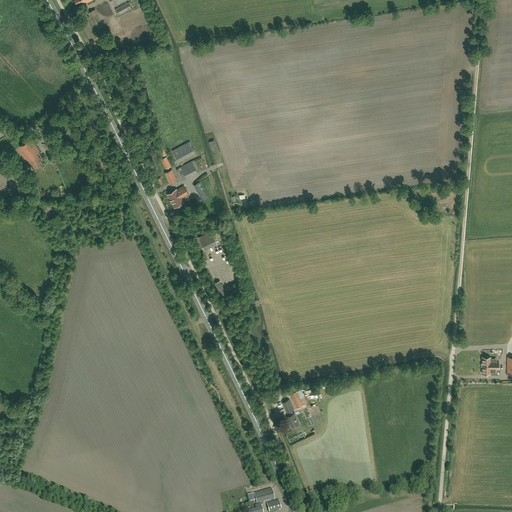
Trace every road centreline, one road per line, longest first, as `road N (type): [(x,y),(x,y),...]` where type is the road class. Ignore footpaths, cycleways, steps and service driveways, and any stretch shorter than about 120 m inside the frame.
road 1 (primary): [(293,511),(254,415),(46,0)]
road 2 (track): [(482,0),(454,333)]
road 3 (unclassified): [(438,511),(454,333)]
